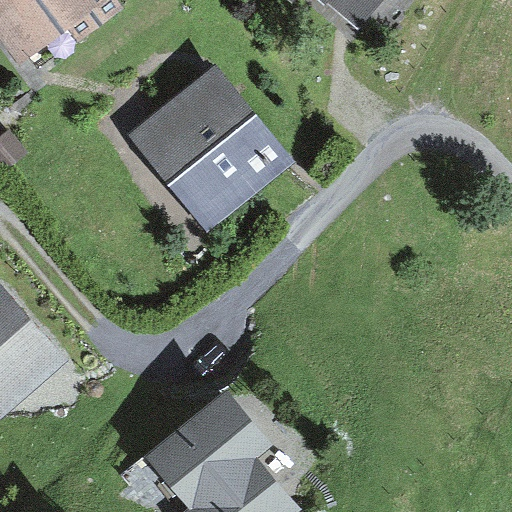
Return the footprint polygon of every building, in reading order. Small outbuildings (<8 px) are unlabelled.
[(119,0),(0,0),(0,22),(29,63),(119,0)] [(322,0),(364,35),(393,0),(322,0)] [(301,160),(226,67),(139,137),(215,230),(301,160)] [(0,403),(58,351),(0,287),(0,403)] [(155,456),(196,506),(249,462),(267,447),(226,398),(155,456)] [(286,511),(289,510),(249,462),(196,506),(188,511),(286,511)]
